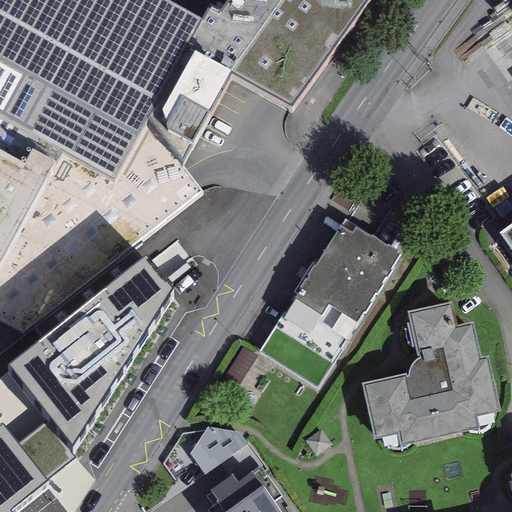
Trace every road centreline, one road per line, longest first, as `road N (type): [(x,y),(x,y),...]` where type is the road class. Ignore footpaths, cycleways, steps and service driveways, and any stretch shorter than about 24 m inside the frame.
road 1 (tertiary): [(103,506),(293,204)]
road 2 (unclassified): [(0,370),(227,196),(293,204)]
road 3 (residential): [(511,323),(360,105)]
road 4 (tertiary): [(360,105),(437,0)]
